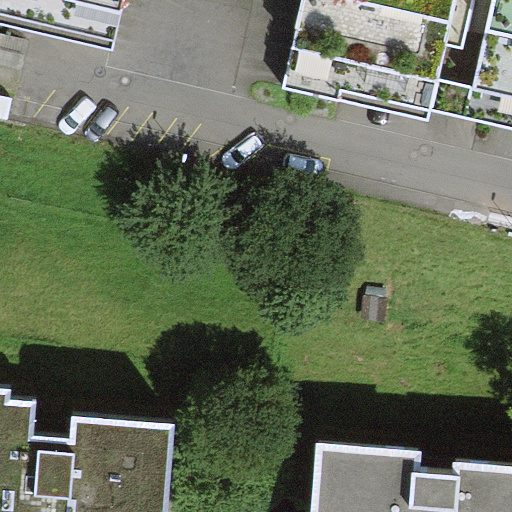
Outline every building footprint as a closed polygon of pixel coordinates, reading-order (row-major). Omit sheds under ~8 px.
[(0,0),(0,10),(115,37),(124,0),(0,0)] [(321,0),(305,0),(286,85),(428,117),(447,28),(321,0)] [(321,0),(447,28),(453,0),(321,0)] [(511,0),(495,0),(488,30),(511,35),(511,0)] [(511,35),(488,30),(469,115),(511,125),(511,35)] [(0,511),(157,511),(163,443),(74,435),(72,460),(27,456),(30,418),(7,416),(8,404),(0,403),(0,511)] [(413,459),(312,452),(307,511),(511,511),(511,468),(450,464),(449,482),(412,480),(413,459)]
